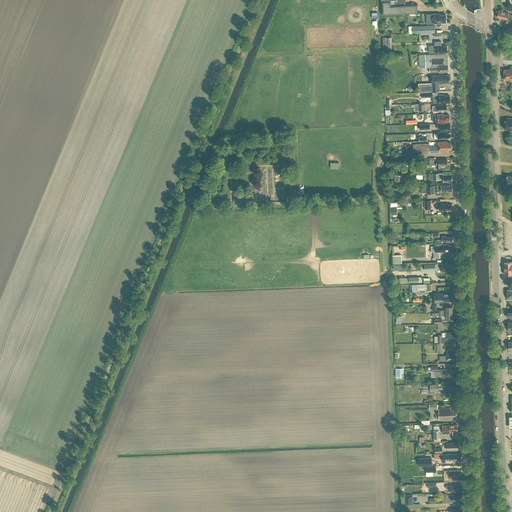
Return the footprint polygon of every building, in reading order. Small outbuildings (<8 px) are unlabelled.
[(382,0),(382,14),(418,13),(417,3),(391,4),(390,0),(382,0)] [(511,14),(509,14),(509,13),(499,10),(497,17),(503,18),(504,19),(505,19),(506,19),(507,19),(508,18),(511,18),(511,14)] [(432,13),(426,14),(427,23),(433,23),(441,23),(441,22),(446,22),(446,19),(446,14),(439,14),(439,13),(432,13)] [(413,26),(413,33),(435,32),(435,25),(413,26)] [(392,52),(392,37),(385,37),(383,37),(383,48),(385,48),(385,52),(392,52)] [(446,53),(425,54),(425,67),(430,67),(430,72),(439,71),(439,72),(443,72),(443,71),(448,71),(448,65),(446,65),(446,53)] [(443,82),(446,82),(449,82),(449,74),(432,75),(432,82),(418,83),(419,91),(432,91),(439,91),(439,83),(443,83),(443,82)] [(444,94),(438,95),(438,103),(450,102),(450,95),(444,95),(444,94)] [(448,151),(447,150),(451,150),(451,142),(447,142),(447,141),(438,141),(439,146),(429,147),(429,143),(413,144),(414,153),(439,152),(448,151)] [(439,179),(443,179),(443,181),(452,181),(452,174),(447,174),(443,174),(443,173),(434,173),(434,179),(439,179)] [(394,175),(394,185),(403,184),(402,175),(394,175)] [(446,191),(452,191),(451,184),(426,185),(426,192),(435,192),(435,191),(439,191),(439,190),(441,190),(441,192),(446,192),(446,191)] [(440,251),(452,251),(452,244),(447,245),(447,244),(442,244),(442,243),(434,243),(435,251),(434,251),(434,257),(440,257),(440,251)] [(401,262),(400,254),(391,254),(391,263),(401,262)] [(446,270),(453,270),(452,263),(445,263),(425,264),(425,270),(441,269),(441,271),(446,271),(446,270)] [(444,293),(434,293),(434,303),(443,303),(443,300),(454,300),(454,297),(455,296),(455,294),(454,294),(454,293),(450,293),(450,292),(444,293)] [(438,335),(434,335),(435,342),(447,341),(447,340),(455,340),(455,338),(457,337),(457,334),(455,333),(455,332),(447,332),(447,336),(442,336),(442,334),(438,334),(438,335)] [(431,365),(431,366),(428,366),(428,370),(432,370),(435,370),(435,375),(441,375),(441,377),(446,377),(446,375),(453,375),(453,368),(445,369),(445,368),(438,368),(438,365),(431,365)] [(447,389),(442,390),(442,394),(448,394),(451,394),(451,391),(456,391),(455,385),(447,385),(447,389)] [(447,420),(447,419),(451,419),(451,418),(456,418),(456,409),(450,409),(450,408),(438,408),(439,420),(447,420)] [(457,431),(457,424),(448,424),(448,425),(442,425),(443,433),(449,433),(449,431),(452,431),(452,434),(457,434),(457,431)] [(431,457),(419,457),(419,465),(432,464),(431,457)] [(454,475),(441,476),(441,481),(447,481),(447,480),(462,479),(462,473),(454,473),(454,475)] [(400,504),(412,503),(411,494),(399,495),(400,504)] [(458,494),(451,494),(447,495),(447,497),(442,497),(442,503),(452,502),(452,500),(459,500),(458,494)]
